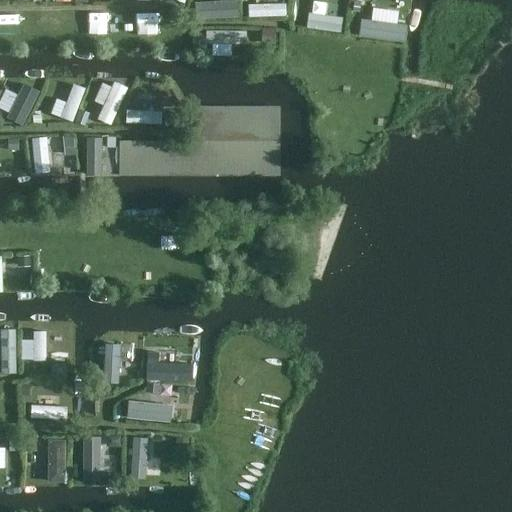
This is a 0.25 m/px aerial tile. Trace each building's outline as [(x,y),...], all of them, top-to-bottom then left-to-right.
[(237,16),(236,0),(224,0),(194,2),(195,19),(237,16)] [(359,12),(360,2),(353,1),(351,11),(359,12)] [(285,3),(247,4),(248,17),(286,16),(285,3)] [(370,20),(360,19),(358,36),(405,42),(407,26),(396,24),(398,12),(372,9),(370,20)] [(342,17),(308,12),(306,27),(340,32),(342,17)] [(131,18),(130,39),(152,40),(153,19),(131,18)] [(89,21),(89,32),(111,32),(111,21),(89,21)] [(246,30),(205,30),(205,43),(246,43),(246,30)] [(109,125),(127,86),(113,80),(110,86),(101,82),(92,101),(101,105),(95,118),(109,125)] [(49,113),(71,121),(84,87),(72,82),(64,101),(55,98),(49,113)] [(22,125),(38,90),(23,83),(18,95),(5,89),(0,98),(0,108),(8,112),(5,117),(22,125)] [(187,102),(187,139),(281,140),(282,104),(187,102)] [(84,124),(89,111),(79,107),(74,120),(84,124)] [(160,124),(161,111),(125,109),(124,122),(160,124)] [(41,121),(40,111),(31,112),(32,122),(41,121)] [(45,133),(30,134),(33,171),(49,170),(45,133)] [(73,133),(62,134),(64,151),(75,151),(73,133)] [(101,134),(85,134),(85,174),(101,175),(101,134)] [(115,148),(115,134),(106,134),(106,144),(107,144),(107,148),(115,148)] [(280,177),(281,140),(187,139),(120,138),(119,175),(280,177)] [(160,253),(176,255),(178,245),(162,243),(160,253)] [(34,339),(33,369),(46,369),(46,351),(62,351),(63,340),(34,339)] [(103,387),(116,387),(117,355),(104,355),(103,387)] [(183,375),(167,375),(167,364),(147,363),(146,387),(182,388),(183,375)] [(162,420),(176,421),(176,410),(187,411),(187,394),(163,394),(162,420)] [(0,397),(0,411),(10,411),(11,397),(0,397)] [(137,412),(135,425),(164,429),(166,416),(137,412)] [(31,413),(30,426),(61,427),(62,414),(31,413)] [(65,489),(65,450),(49,450),(48,489),(65,489)]
